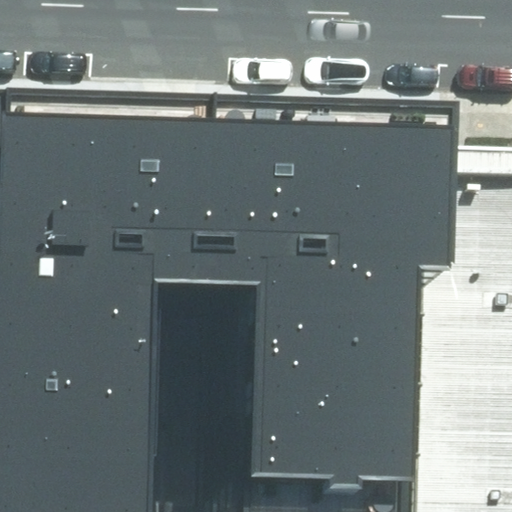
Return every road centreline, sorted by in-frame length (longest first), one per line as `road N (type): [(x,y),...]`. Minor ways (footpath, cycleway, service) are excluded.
road 1 (residential): [(185,511),(206,285),(210,9)]
road 2 (tertiary): [(511,17),(210,9)]
road 3 (tertiary): [(210,9),(0,2)]
